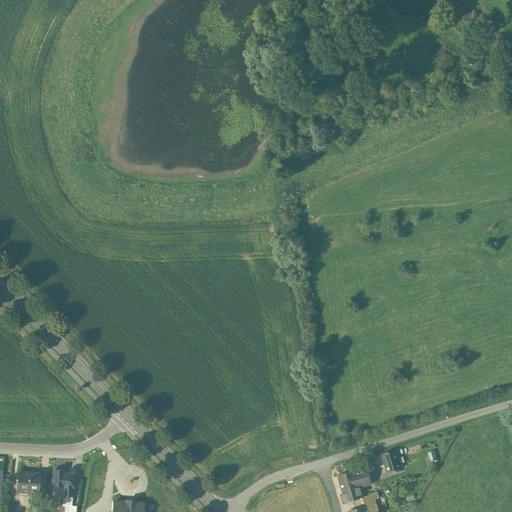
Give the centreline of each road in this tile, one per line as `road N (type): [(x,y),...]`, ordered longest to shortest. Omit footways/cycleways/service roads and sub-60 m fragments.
road 1 (residential): [(230,511),(274,477),(511,402)]
road 2 (secondary): [(0,281),(131,419)]
road 3 (residential): [(131,419),(81,442),(0,443)]
road 4 (secondary): [(131,419),(220,511)]
